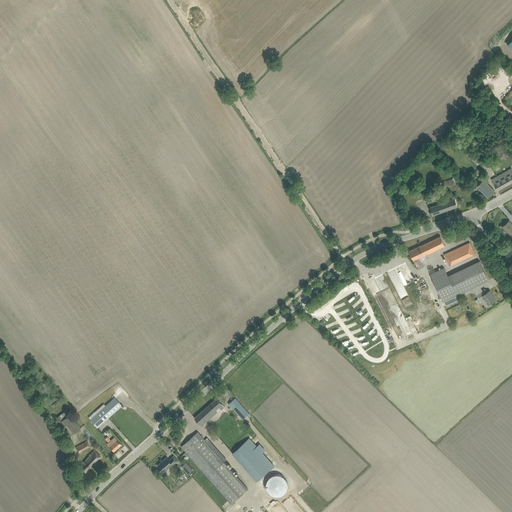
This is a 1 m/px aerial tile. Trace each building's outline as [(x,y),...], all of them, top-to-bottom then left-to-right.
[(493,79),(486,74),(479,83),(486,88),(493,79)] [(492,179),(495,186),(498,190),(511,182),(511,169),(506,172),(506,171),(492,179)] [(442,182),(444,187),(450,184),(450,186),(460,182),(458,176),(442,182)] [(470,178),(474,183),(473,183),(484,194),(488,197),(494,191),(491,187),(488,184),(489,183),(484,179),(483,180),(480,177),(476,180),(472,176),(470,178)] [(454,198),(430,207),(433,215),(457,207),(454,198)] [(511,236),(511,224),(509,221),(503,226),(511,236)] [(418,269),(422,267),(423,266),(421,262),(428,259),(426,255),(440,247),(445,245),(440,236),(409,251),(418,269)] [(444,254),(446,259),(449,265),(475,253),(469,243),(444,254)] [(432,273),(430,274),(443,302),(460,294),(454,283),(452,284),(448,275),(444,267),(432,273)] [(421,291),(427,289),(423,278),(416,280),(421,291)] [(481,292),(477,294),(479,297),(482,295),(488,305),(492,302),(496,300),(490,290),(487,292),(485,289),(481,292)] [(423,330),(432,326),(421,302),(423,302),(424,305),(426,305),(426,303),(424,304),(425,301),(422,300),(416,303),(410,306),(413,307),(416,316),(418,316),(421,315),(417,307),(421,309),(422,312),(421,314),(427,316),(424,318),(425,320),(423,321),(425,324),(420,322),(423,330)] [(115,398),(91,419),(97,427),(122,406),(115,398)] [(194,418),(198,422),(202,426),(217,412),(216,410),(219,407),(221,410),(225,407),(220,402),(217,398),(194,418)] [(235,398),(228,404),(242,419),(249,413),(247,411),(235,398)] [(67,410),(57,417),(60,421),(59,422),(70,436),(81,428),(67,410)] [(198,432),(182,447),(232,503),(247,489),(202,439),(203,437),(198,432)] [(114,436),(107,443),(114,451),(121,445),(114,436)] [(250,438),(232,453),(257,481),(274,465),(250,438)] [(87,440),(75,447),(78,452),(90,446),(87,440)] [(88,455),(79,466),(86,473),(101,457),(95,451),(90,456),(88,455)] [(157,466),(161,469),(163,472),(172,464),(173,465),(178,460),(174,456),(170,459),(171,461),(170,462),(166,457),(164,459),(157,466)] [(181,467),(188,474),(193,470),(186,463),(181,467)] [(266,483),(266,484),(266,486),(267,488),(267,490),(269,493),(271,494),(274,495),(276,496),(278,496),(281,495),(283,494),(285,492),(287,489),(287,488),(288,486),(288,484),(287,482),(287,481),(285,478),(284,476),(282,475),(280,474),(278,474),(276,474),(274,475),(271,476),(269,478),(268,479),(267,481),(266,483)]
